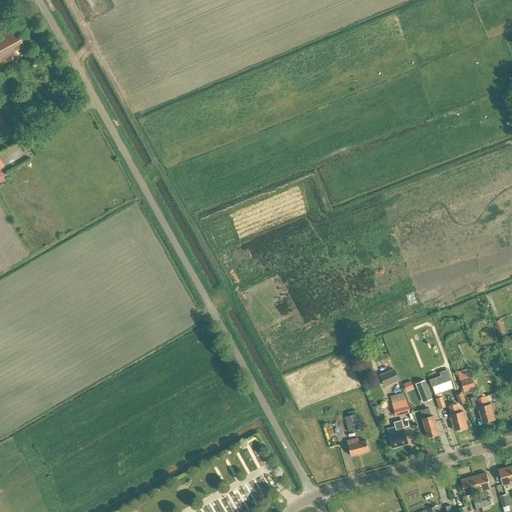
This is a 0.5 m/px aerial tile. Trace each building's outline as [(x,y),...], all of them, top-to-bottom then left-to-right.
[(23,47),(17,35),(12,38),(8,32),(0,36),(0,65),(11,60),(10,58),(15,55),(14,52),(23,47)] [(395,371),(380,377),(384,387),(399,381),(395,371)] [(471,378),(460,382),(464,393),(469,391),(469,389),(475,387),(471,378)] [(432,400),(424,381),(416,385),(423,403),(432,400)] [(396,417),(409,413),(405,399),(404,400),(402,393),(389,397),(396,417)] [(466,402),(462,393),(456,395),(460,405),(466,402)] [(473,410),(478,408),(482,424),(495,421),(491,405),(487,406),(485,397),(477,399),(476,397),(470,399),(473,410)] [(442,398),(436,400),(439,410),(445,407),(442,398)] [(450,415),(454,432),(467,428),(463,412),(459,413),(457,404),(449,407),(451,415),(450,415)] [(372,408),(376,418),(382,416),(378,405),(372,408)] [(420,411),(428,439),(439,436),(433,416),(431,417),(429,409),(420,411)] [(361,429),(355,411),(348,413),(349,416),(344,418),(349,432),(361,429)] [(387,432),(389,438),(392,448),(408,444),(402,421),(394,423),(396,429),(387,432)] [(358,439),(347,442),(351,457),(369,452),(366,441),(359,443),(358,439)] [(511,471),(511,467),(498,470),(502,486),(511,483),(511,471)] [(486,474),(474,477),(478,493),(491,489),(486,474)] [(474,477),(461,481),(465,496),(478,493),(474,477)] [(488,507),(486,501),(475,504),(477,511),(488,507)]
